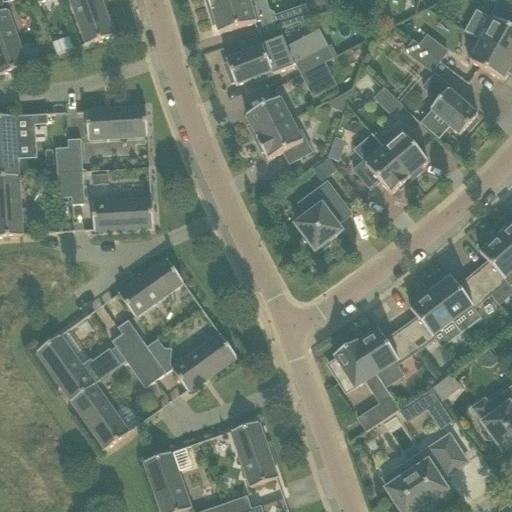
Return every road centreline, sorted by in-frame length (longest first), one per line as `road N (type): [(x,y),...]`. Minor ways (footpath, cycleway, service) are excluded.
road 1 (residential): [(154,0),(228,213),(287,327)]
road 2 (residential): [(287,327),(322,313),(414,247),(511,156)]
road 3 (residential): [(287,327),(351,511)]
